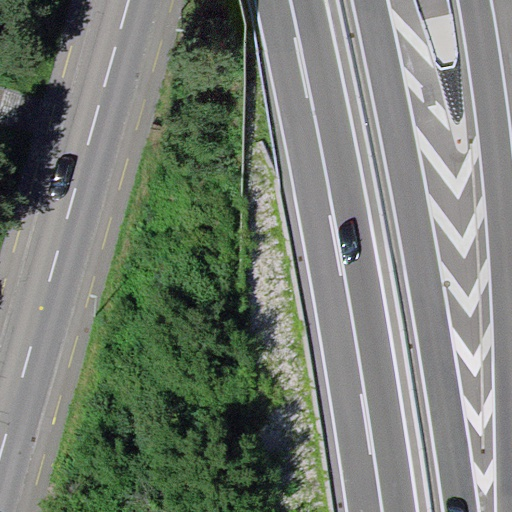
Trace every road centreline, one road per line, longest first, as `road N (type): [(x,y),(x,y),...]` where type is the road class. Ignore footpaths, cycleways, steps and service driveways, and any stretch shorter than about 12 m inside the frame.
road 1 (trunk): [(299,0),(366,326),(394,511)]
road 2 (trunk): [(461,511),(369,0)]
road 3 (tertiary): [(127,0),(3,453)]
road 4 (trunk): [(511,135),(491,0)]
